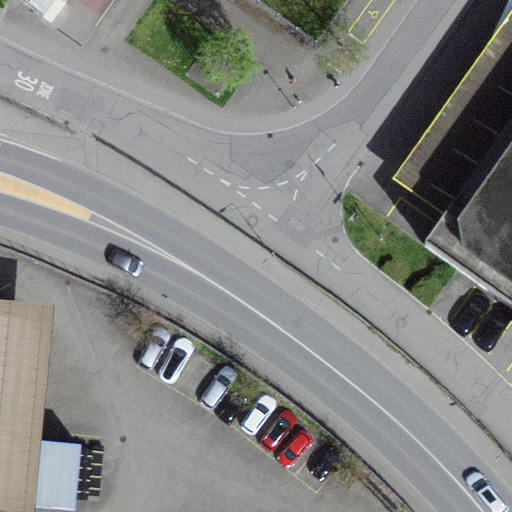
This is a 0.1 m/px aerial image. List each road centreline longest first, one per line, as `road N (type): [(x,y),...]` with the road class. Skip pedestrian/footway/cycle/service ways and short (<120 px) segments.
road 1 (primary): [(0,198),(124,247),(226,305),(366,409),(471,511)]
road 2 (residential): [(277,226),(0,61)]
road 3 (residential): [(511,430),(277,226)]
road 4 (residential): [(435,0),(277,226)]
